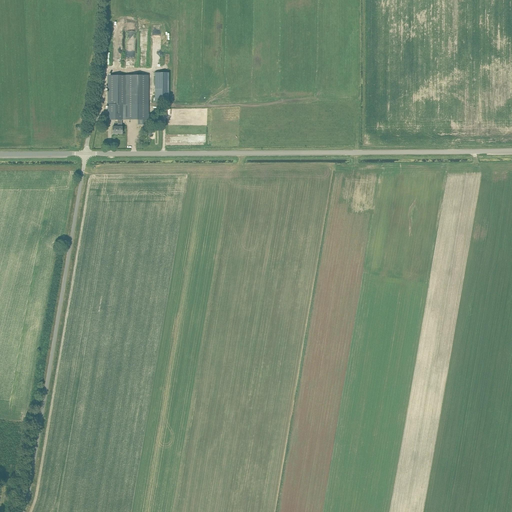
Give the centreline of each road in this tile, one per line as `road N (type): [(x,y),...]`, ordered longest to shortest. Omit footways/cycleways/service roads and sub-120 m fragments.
road 1 (unclassified): [(85,153),(511,149)]
road 2 (unclassified): [(22,511),(85,153)]
